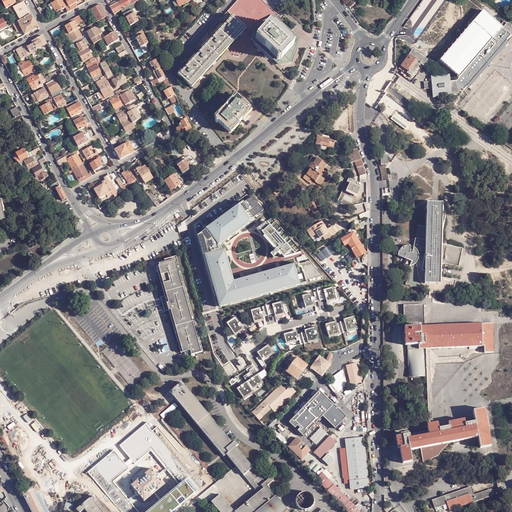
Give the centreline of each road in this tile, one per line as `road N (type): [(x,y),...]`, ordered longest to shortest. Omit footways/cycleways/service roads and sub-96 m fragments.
road 1 (residential): [(377,511),(373,182),(360,137),(366,70)]
road 2 (residential): [(103,0),(174,133),(119,166)]
road 3 (residential): [(317,92),(157,216)]
road 4 (residential): [(119,166),(44,28)]
road 5 (residential): [(0,64),(69,193)]
